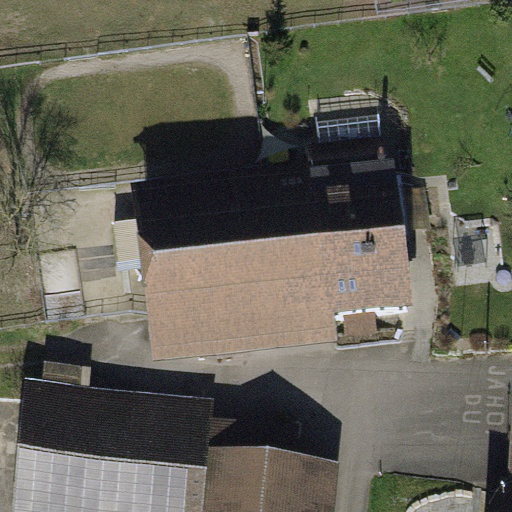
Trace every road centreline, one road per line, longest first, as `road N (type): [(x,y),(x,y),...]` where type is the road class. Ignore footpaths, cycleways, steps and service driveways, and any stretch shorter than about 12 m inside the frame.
road 1 (track): [(55,348),(109,373),(187,382),(419,385)]
road 2 (track): [(419,385),(370,417),(355,511)]
